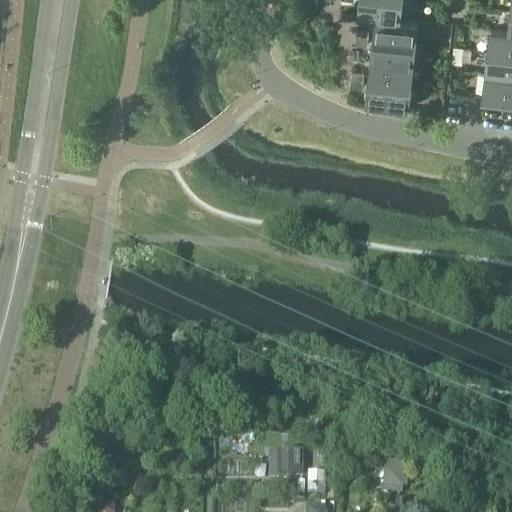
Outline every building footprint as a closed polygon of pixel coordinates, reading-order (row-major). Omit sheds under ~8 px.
[(403,0),(360,0),(359,16),(377,18),(377,17),(401,20),(401,19),(403,0)] [(377,17),(377,18),(374,38),(415,43),(417,21),(401,19),(401,20),(377,17)] [(369,29),(357,28),(356,36),(368,37),(369,29)] [(511,32),(508,32),(508,30),(492,29),(489,52),(511,54),(511,32)] [(366,46),(368,37),(356,36),(355,44),(366,46)] [(374,38),(372,60),(412,64),(415,43),(374,38)] [(454,47),(452,64),(462,65),(464,48),(454,47)] [(511,54),(489,52),(486,74),(511,76),(511,54)] [(372,60),(370,81),(410,86),(412,64),(372,60)] [(351,78),(363,80),(364,72),(352,70),(351,78)] [(511,76),(486,74),(484,95),(511,98),(511,76)] [(363,80),(351,78),(350,87),(362,88),(363,80)] [(410,86),(370,81),(367,104),(407,109),(410,86)] [(276,453),(268,453),(268,478),(276,478),(276,479),(302,479),(302,452),(276,452),(276,453)] [(95,456),(95,466),(99,467),(98,479),(109,479),(109,488),(126,488),(126,478),(127,478),(128,460),(117,459),(117,457),(95,456)] [(383,466),(381,494),(401,496),(401,489),(402,481),(403,466),(383,466)]
